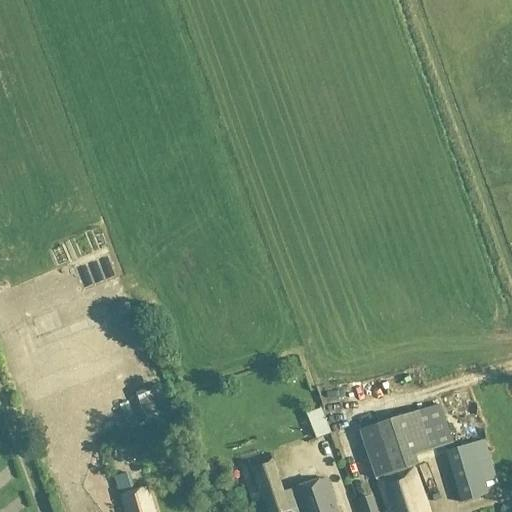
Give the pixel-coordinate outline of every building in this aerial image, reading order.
[(0,306),(3,314),(13,311),(8,295),(0,297),(0,306)] [(134,397),(143,423),(158,418),(149,392),(134,397)] [(357,431),(384,511),(423,511),(409,470),(412,468),(414,457),(451,445),(438,406),(357,431)] [(198,446),(189,423),(178,427),(187,450),(198,446)] [(482,443),(466,448),(443,455),(459,506),(498,494),(482,443)] [(267,455),(236,466),(250,507),(261,503),(264,511),(333,511),(323,481),(281,495),(267,455)] [(149,511),(143,491),(132,495),(128,478),(112,482),(116,500),(118,499),(122,511),(149,511)]
